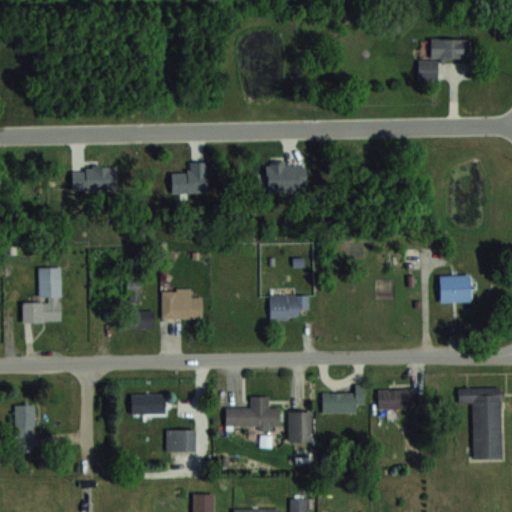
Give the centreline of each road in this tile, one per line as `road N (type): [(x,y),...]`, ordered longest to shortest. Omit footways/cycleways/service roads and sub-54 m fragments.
road 1 (residential): [(0,135),(511,125)]
road 2 (residential): [(511,354),(0,363)]
